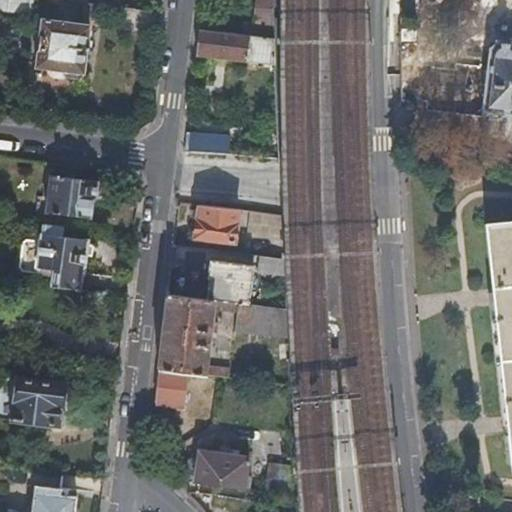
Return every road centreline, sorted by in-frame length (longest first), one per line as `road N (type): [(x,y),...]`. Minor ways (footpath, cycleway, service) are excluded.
road 1 (residential): [(386,198),(390,318),(413,511)]
road 2 (residential): [(129,479),(164,169)]
road 3 (residential): [(164,169),(386,198)]
road 4 (residential): [(377,0),(386,198)]
road 5 (residential): [(0,132),(136,149),(164,169)]
road 6 (residential): [(164,169),(186,0)]
